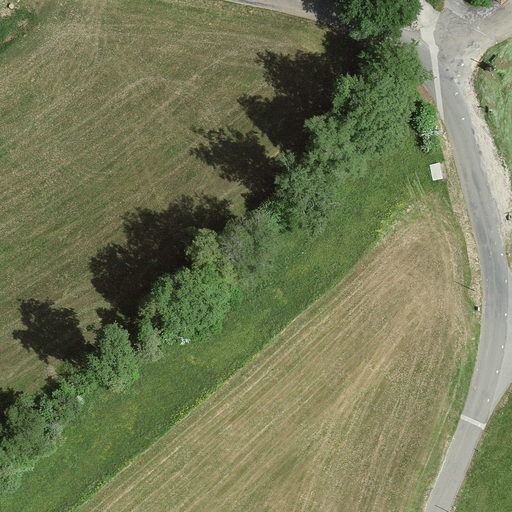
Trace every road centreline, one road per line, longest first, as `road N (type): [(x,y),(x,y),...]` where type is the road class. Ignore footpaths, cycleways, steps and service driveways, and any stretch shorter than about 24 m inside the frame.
road 1 (tertiary): [(285,0),(375,25),(435,70),(490,236),(495,330)]
road 2 (tertiary): [(495,330),(436,511)]
road 3 (track): [(511,28),(435,70),(405,0)]
